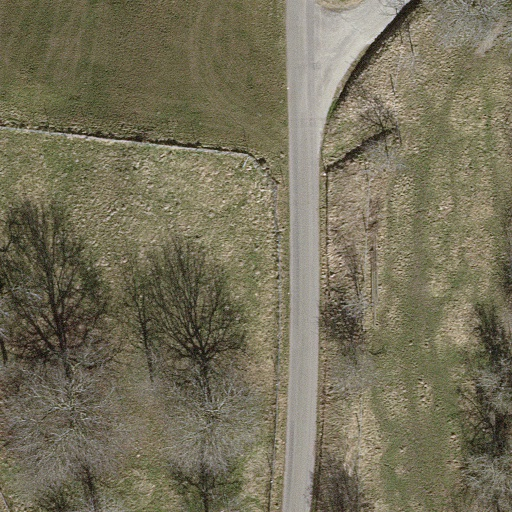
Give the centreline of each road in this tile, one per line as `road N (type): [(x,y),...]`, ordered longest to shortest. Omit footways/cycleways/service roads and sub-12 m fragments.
road 1 (residential): [(300,511),(304,0)]
road 2 (track): [(301,89),(399,0)]
